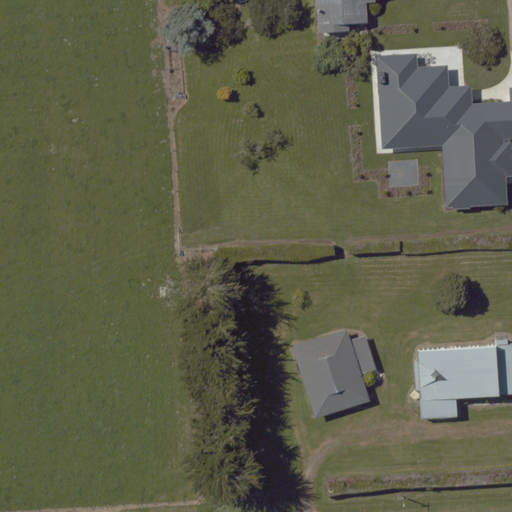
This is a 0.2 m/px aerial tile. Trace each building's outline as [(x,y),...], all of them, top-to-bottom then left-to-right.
[(316,0),(319,45),(337,44),(337,35),(367,34),(366,14),(374,13),(373,0),(316,0)] [(446,54),(394,53),(394,77),(416,78),(416,90),(445,90),(446,54)] [(470,92),(441,93),(446,218),(468,217),(468,209),(474,209),(474,215),(506,214),(505,185),(511,184),(511,152),(503,153),(501,110),(471,111),(470,92)] [(511,343),(508,321),(410,340),(423,413),(462,405),(460,392),(511,382),(511,343)] [(345,323),(293,340),(316,412),(371,395),(363,371),(378,366),(366,327),(348,333),(345,323)]
